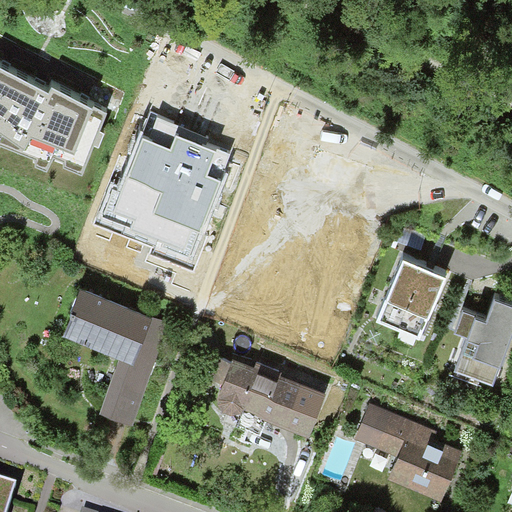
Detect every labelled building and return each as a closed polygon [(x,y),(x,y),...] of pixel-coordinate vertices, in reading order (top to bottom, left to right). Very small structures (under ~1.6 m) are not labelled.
[(4,62),(0,59),(0,138),(39,152),(36,159),(47,162),(53,150),(66,154),(63,161),(83,167),(108,108),(53,80),(49,87),(39,81),(4,62)] [(172,122),(147,113),(130,160),(145,165),(138,183),(204,207),(220,162),(164,142),(172,122)] [(314,199),(278,182),(263,216),(293,230),(282,253),(345,282),(366,236),(309,210),(314,199)] [(425,234),(399,224),(395,237),(421,246),(425,234)] [(446,264),(403,246),(376,311),(420,329),(446,264)] [(171,318),(76,283),(58,331),(117,353),(96,408),(132,421),(171,318)] [(511,325),(511,293),(495,287),(486,309),(476,305),(475,308),(464,304),(456,326),(467,330),(455,363),(469,368),(466,375),(478,380),(481,373),(493,377),(511,325)] [(232,361),(220,357),(212,377),(227,382),(221,398),(311,432),(327,389),(256,362),(254,367),(233,359),(232,361)] [(441,432),(371,403),(357,439),(403,458),(394,480),(444,501),(465,451),(438,440),(441,432)] [(0,511),(8,511),(18,483),(0,477),(0,511)]
